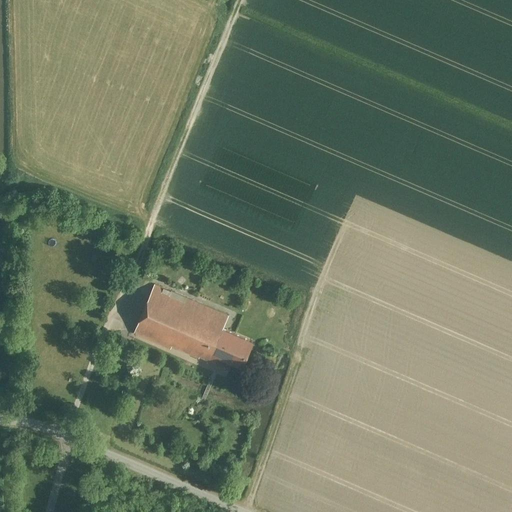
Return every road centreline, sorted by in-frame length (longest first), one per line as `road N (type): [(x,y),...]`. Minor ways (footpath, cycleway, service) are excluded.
road 1 (track): [(128,281),(239,0)]
road 2 (tertiary): [(242,511),(69,436),(0,418)]
